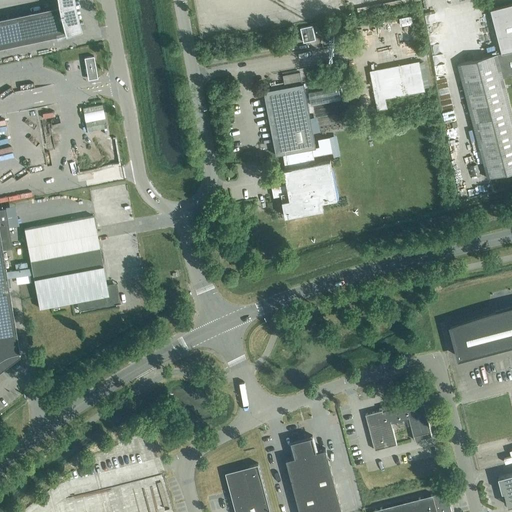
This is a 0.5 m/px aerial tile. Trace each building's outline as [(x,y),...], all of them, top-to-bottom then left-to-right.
[(57,0),(59,9),(0,21),(0,47),(72,32),(72,30),(80,27),(76,12),(73,0),(57,0)] [(511,4),(491,10),(502,53),(458,64),(487,178),(511,172),(511,112),(503,78),(511,75),(511,4)] [(303,42),(315,40),(312,25),(300,28),(303,42)] [(87,78),(97,76),(93,56),(84,58),(87,78)] [(377,110),(388,108),(386,98),(425,91),(419,61),(370,70),(377,110)] [(272,89),(302,84),(300,72),(283,75),(284,82),(271,85),(272,89)] [(302,84),(272,89),(264,91),(276,155),(283,154),(286,169),(284,169),(288,192),(281,194),(285,217),(324,209),(322,202),(337,199),(330,161),(314,164),(313,156),(332,152),(329,137),(318,139),(319,146),(316,147),(304,83),(302,84)] [(311,103),(341,99),(339,87),(309,91),(311,103)] [(87,131),(106,128),(102,104),(82,108),(87,131)] [(469,166),(472,176),(480,175),(477,164),(469,166)] [(5,207),(0,207),(0,368),(19,355),(18,353),(19,353),(7,279),(18,277),(16,270),(6,272),(2,248),(0,238),(0,237),(10,236),(5,207)] [(101,261),(93,216),(24,229),(33,277),(18,280),(19,286),(34,283),(39,308),(78,301),(79,307),(81,309),(114,302),(117,298),(114,285),(106,287),(104,274),(105,273),(105,271),(105,270),(106,268),(105,267),(105,266),(104,264),(104,263),(103,262),(101,261)] [(469,320),(451,326),(459,358),(511,343),(511,307),(507,309),(501,311),(480,317),(469,320)] [(432,436),(422,399),(393,407),(394,408),(390,409),(389,405),(379,408),(380,410),(366,414),(375,450),(397,444),(391,423),(409,418),(415,440),(432,436)] [(318,451),(314,433),(289,440),(293,457),(286,459),(300,511),(341,511),(325,449),(318,451)] [(270,511),(258,464),(249,466),(249,467),(244,469),(240,472),(237,476),(235,481),(234,486),(235,491),(231,492),(236,511),(270,511)] [(504,492),(508,506),(511,504),(511,474),(499,478),(502,492),(504,492)] [(451,511),(446,492),(433,496),(433,495),(372,511),(451,511)]
